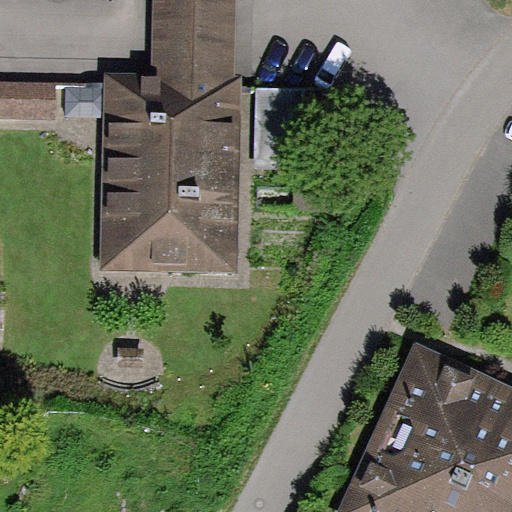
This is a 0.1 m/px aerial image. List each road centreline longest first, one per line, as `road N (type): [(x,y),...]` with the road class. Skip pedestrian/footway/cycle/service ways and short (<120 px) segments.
road 1 (residential): [(511,59),(441,155),(258,511)]
road 2 (unknown): [(441,155),(383,0)]
